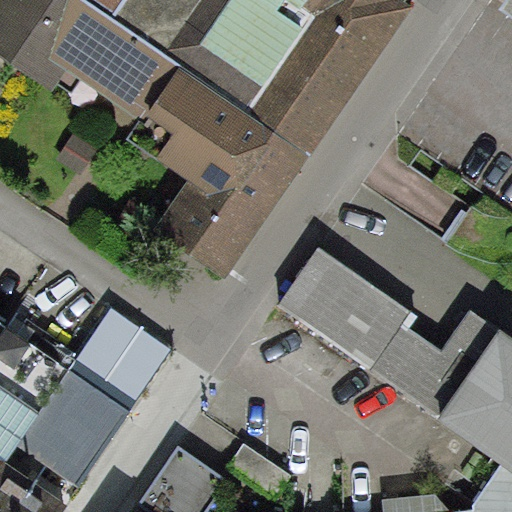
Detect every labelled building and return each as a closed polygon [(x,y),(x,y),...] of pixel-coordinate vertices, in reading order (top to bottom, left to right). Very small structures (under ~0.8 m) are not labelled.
[(63,61),(146,116),(180,67),(81,0),(0,0),(0,44),(51,79),(63,61)] [(81,0),(180,67),(311,155),(416,0),(81,0)] [(311,155),(180,67),(146,116),(135,132),(194,171),(156,226),(229,276),(311,155)] [(466,331),(334,241),(291,304),(498,445),(511,425),(511,375),(505,386),(453,351),(466,331)] [(0,325),(0,344),(9,332),(0,325)] [(9,332),(0,344),(0,483),(11,468),(75,378),(9,332)] [(124,408),(75,378),(11,468),(63,505),(124,408)] [(289,461),(239,425),(223,448),(272,484),(289,461)] [(511,425),(498,445),(511,454),(511,425)] [(191,511),(224,461),(187,437),(147,498),(168,511),(191,511)] [(466,494),(468,511),(511,511),(511,454),(498,445),(466,494)] [(0,511),(57,511),(63,505),(11,468),(0,483),(0,511)] [(339,511),(468,511),(466,494),(339,508),(339,511)]
